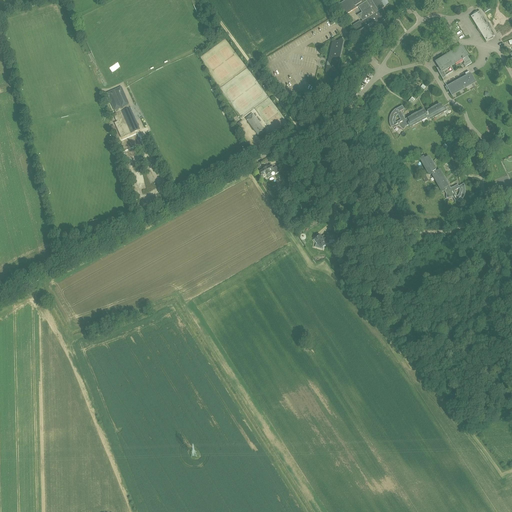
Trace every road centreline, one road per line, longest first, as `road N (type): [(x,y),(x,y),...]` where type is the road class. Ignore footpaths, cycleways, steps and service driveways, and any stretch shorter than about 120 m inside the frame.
road 1 (unclassified): [(0,299),(304,132)]
road 2 (track): [(203,0),(303,133)]
